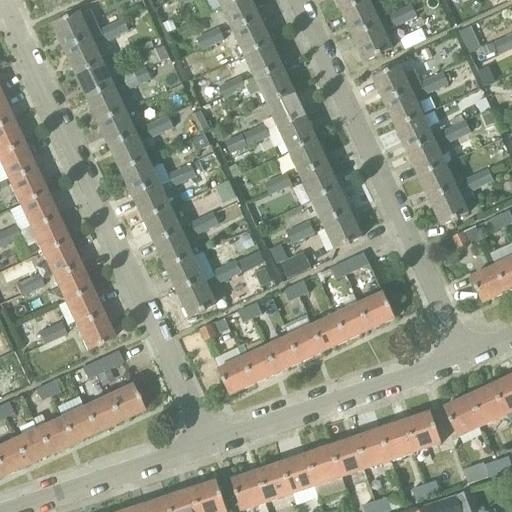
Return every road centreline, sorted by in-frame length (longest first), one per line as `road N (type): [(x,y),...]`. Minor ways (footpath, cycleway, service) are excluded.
road 1 (residential): [(210,446),(2,0)]
road 2 (residential): [(464,359),(300,0)]
road 3 (residential): [(210,446),(464,359)]
road 4 (residential): [(15,511),(210,446)]
